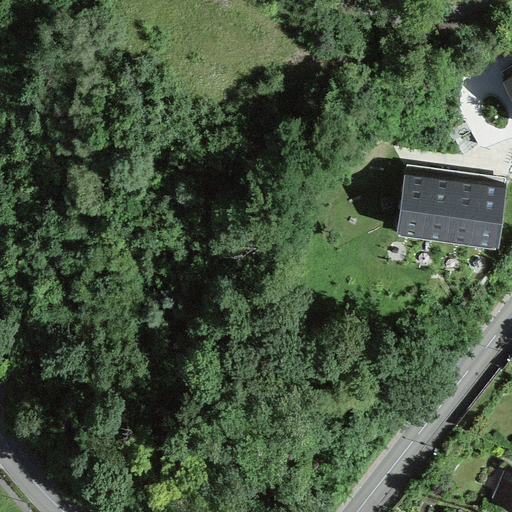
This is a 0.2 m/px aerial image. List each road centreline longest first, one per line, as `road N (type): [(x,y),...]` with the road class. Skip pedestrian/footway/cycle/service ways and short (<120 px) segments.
road 1 (tertiary): [(358,511),(511,310)]
road 2 (track): [(359,0),(408,17),(451,16),(486,0)]
